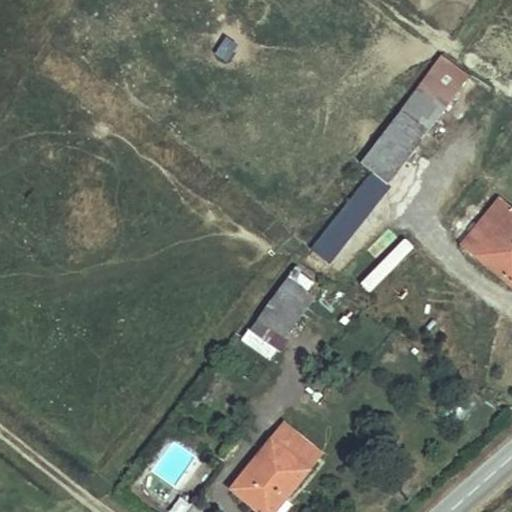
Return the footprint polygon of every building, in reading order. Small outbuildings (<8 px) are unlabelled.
[(328,271),(468,80),(443,62),(351,187),(362,195),(314,262),(328,271)] [(449,173),(434,200),(446,207),(461,180),(449,173)] [(511,217),(497,207),(465,256),(511,288),(511,217)] [(372,291),(412,246),(402,237),(361,282),(372,291)] [(287,342),(319,300),(291,278),(259,320),(287,342)] [(233,491),(259,511),(276,511),(321,455),(284,426),(233,491)]
